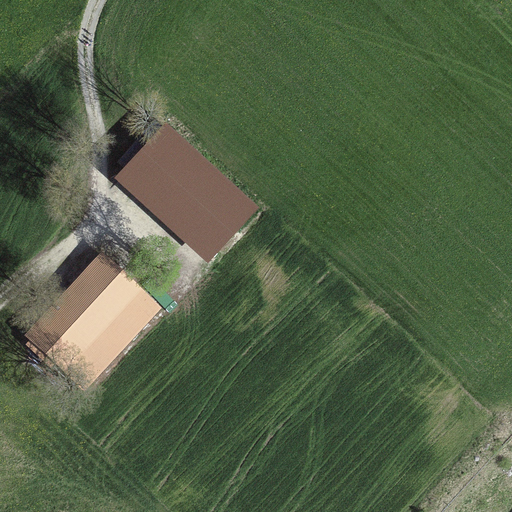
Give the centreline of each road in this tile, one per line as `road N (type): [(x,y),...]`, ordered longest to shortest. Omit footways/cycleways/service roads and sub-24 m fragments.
road 1 (residential): [(101,0),(90,69),(111,149),(101,231)]
road 2 (track): [(0,317),(101,231)]
